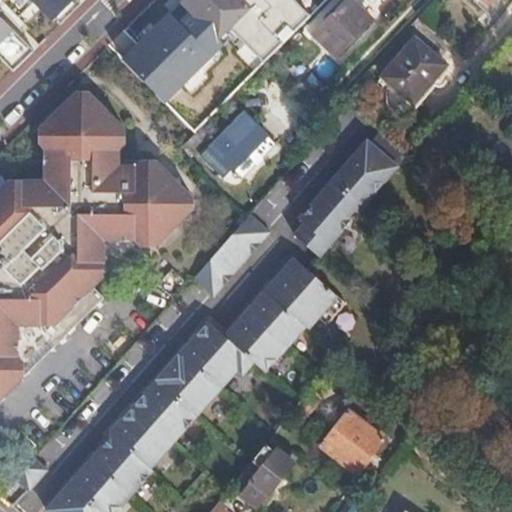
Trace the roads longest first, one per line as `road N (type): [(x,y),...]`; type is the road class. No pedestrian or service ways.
road 1 (unknown): [(23,511),(177,339),(266,255),(308,172)]
road 2 (residential): [(0,120),(121,0)]
